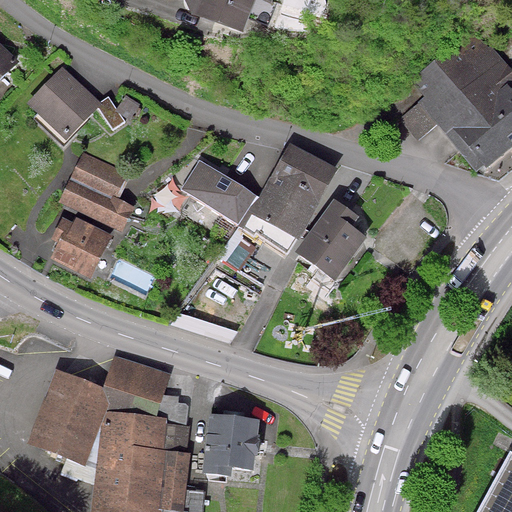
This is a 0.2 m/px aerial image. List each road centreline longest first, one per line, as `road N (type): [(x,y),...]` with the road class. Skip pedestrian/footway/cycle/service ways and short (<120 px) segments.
road 1 (residential): [(511,225),(448,179),(212,112),(37,26),(13,0)]
road 2 (tertiary): [(399,426),(79,319),(0,275)]
road 3 (unknown): [(103,328),(82,363),(32,366),(5,419),(10,441),(73,511)]
road 4 (primary): [(399,426),(476,276),(511,233)]
